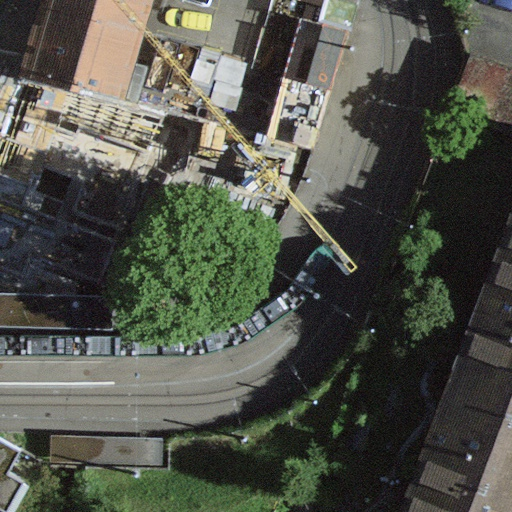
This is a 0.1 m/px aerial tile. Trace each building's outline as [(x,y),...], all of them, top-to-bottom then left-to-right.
[(40,0),(20,72),(23,72),(123,99),(151,3),(151,0),(40,0)] [(324,0),(319,20),(351,29),(358,3),(351,1),(348,0),(324,0)] [(511,68),(472,53),(470,59),(470,62),(452,109),(511,131),(511,68)] [(102,284),(169,111),(123,99),(23,72),(0,131),(0,268),(25,278),(32,258),(102,284)] [(463,369),(511,387),(511,254),(507,252),(494,288),(501,290),(484,336),(477,333),(463,369)] [(56,314),(57,293),(0,291),(0,326),(112,330),(113,295),(110,295),(110,315),(56,314)] [(110,315),(110,295),(78,294),(57,293),(56,314),(76,314),(110,315)] [(511,511),(511,387),(463,369),(450,405),(457,407),(440,453),(433,450),(419,486),(488,511),(511,511)] [(0,483),(20,448),(0,437),(0,483)] [(488,511),(419,486),(409,511),(488,511)]
